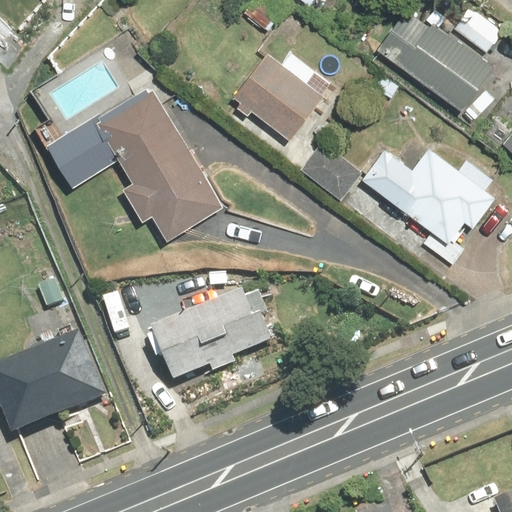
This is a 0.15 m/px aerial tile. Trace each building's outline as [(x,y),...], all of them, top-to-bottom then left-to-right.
[(285,0),(255,0),(249,9),(272,28),(290,4),(285,0)] [(388,45),(474,106),(506,62),(420,1),(388,45)] [(475,5),(458,26),(490,51),(506,30),(475,5)] [(242,92),(300,135),(331,94),(273,51),(242,92)] [(224,208),(155,87),(63,140),(87,181),(133,154),(145,174),(132,181),(156,223),(169,216),(179,234),(224,208)] [(327,138),(304,166),(345,199),(367,171),(327,138)] [(393,149),(373,176),(460,240),(479,215),(487,221),(505,196),(495,189),(502,180),(472,158),(465,167),(441,149),(424,172),(393,149)] [(59,278),(40,286),(50,308),(69,300),(59,278)] [(261,284),(162,327),(185,381),(284,338),(261,284)] [(93,329),(0,366),(0,382),(21,434),(120,395),(93,329)] [(508,511),(511,511),(511,491),(502,495),(508,511)]
